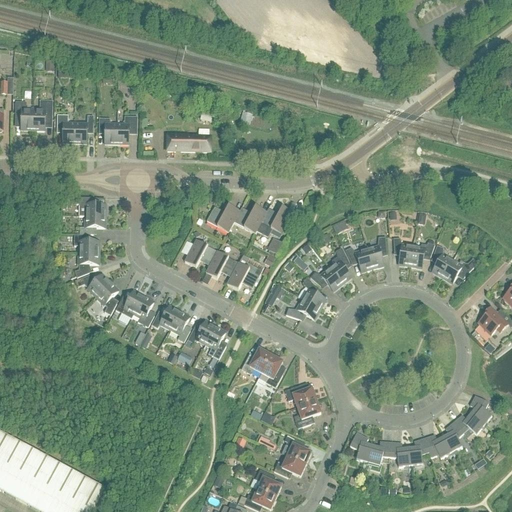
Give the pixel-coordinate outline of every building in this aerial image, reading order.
[(10,76),(10,58),(0,57),(0,66),(3,67),(3,76),(10,76)] [(57,81),(75,81),(76,69),(57,69),(57,81)] [(189,101),(182,99),(180,106),(188,108),(189,101)] [(40,113),(33,113),(33,133),(45,134),(45,123),(52,124),(53,103),(40,103),(40,113)] [(21,133),(33,133),(33,113),(26,113),(26,105),(16,105),(15,123),(21,123),(21,133)] [(63,146),(75,146),(75,126),(68,126),(68,118),(57,118),(57,135),(63,136),(63,146)] [(87,126),(75,126),(75,146),(87,147),(87,136),(93,136),(93,119),(87,118),(87,126)] [(124,127),(117,127),(117,147),(129,148),(129,137),(137,137),(137,120),(125,119),(124,127)] [(105,147),(117,147),(117,127),(110,127),(110,121),(99,121),(99,136),(105,137),(105,147)] [(188,137),(168,137),(167,154),(210,154),(210,140),(188,140),(188,137)] [(79,219),(85,219),(106,219),(106,208),(94,207),(94,201),(76,200),(76,201),(76,207),(79,207),(79,219)] [(228,236),(234,225),(240,214),(229,208),(223,219),(212,213),(207,224),(228,236)] [(234,225),(255,237),(257,233),(267,215),(255,209),(250,219),(240,214),(234,225)] [(282,237),(294,216),(282,210),(277,220),(267,215),(257,233),(267,239),(271,232),(282,237)] [(80,230),(80,231),(77,231),(76,237),(87,237),(93,237),(93,231),(105,231),(106,219),(85,219),(85,230),(80,230)] [(322,239),(325,246),(332,243),(328,236),(322,239)] [(79,249),(79,255),(99,256),(100,244),(87,244),(87,237),(76,237),(74,237),(74,249),(79,249)] [(378,249),(367,252),(372,272),(384,269),(381,260),(388,258),(387,255),(385,240),(378,240),(378,249)] [(399,268),(410,269),(413,249),(402,247),(400,241),(393,241),(394,255),(393,258),(400,259),(399,268)] [(275,242),(269,254),(276,257),(282,246),(275,242)] [(185,265),(196,271),(202,260),(211,265),(217,254),(196,243),(185,265)] [(430,260),(435,248),(428,245),(427,247),(421,246),(421,250),(413,249),(410,269),(422,271),(423,262),(430,263),(430,260)] [(302,251),(306,256),(312,252),(308,247),(302,251)] [(432,275),(442,281),(453,263),(443,257),(443,251),(437,248),(432,261),(431,263),(437,267),(432,275)] [(351,265),(352,268),(359,266),(361,275),(372,272),(367,252),(356,255),(351,250),(345,253),(351,265)] [(335,267),(330,271),(342,287),(352,280),(346,273),(351,269),(349,266),(342,251),(335,254),(337,259),(332,263),(335,267)] [(206,276),(217,282),(223,271),(233,277),(239,266),(217,254),(211,265),(206,276)] [(88,267),(99,268),(99,256),(79,255),(78,267),(79,267),(79,272),(74,274),(77,281),(89,276),(86,269),(88,267)] [(262,274),(247,266),(250,261),(243,258),(239,266),(233,277),(227,287),(238,293),(244,283),(254,288),(262,274)] [(263,270),(271,272),(274,261),(267,259),(263,270)] [(458,267),(453,263),(442,281),(452,287),(457,279),(463,283),(464,280),(478,266),(473,261),(468,266),(466,266),(461,263),(458,267)] [(284,270),(290,275),(294,270),(288,265),(284,270)] [(315,275),(310,280),(320,289),(322,292),(328,287),(333,295),(342,287),(330,271),(321,278),(315,275)] [(90,278),(75,283),(78,290),(84,287),(88,291),(88,292),(96,300),(110,285),(102,277),(95,285),(92,285),(92,284),(90,278)] [(308,293),(302,302),(320,313),(326,303),(318,298),(322,292),(319,291),(307,281),(303,286),(308,293)] [(111,318),(117,306),(111,303),(111,301),(119,294),(110,285),(96,300),(104,308),(107,310),(104,315),(111,318)] [(511,309),(511,287),(509,291),(510,293),(503,301),(511,309)] [(272,309),(282,291),(276,288),(265,305),(272,309)] [(132,322),(134,317),(144,299),(133,294),(128,303),(127,304),(122,301),(115,313),(122,316),(132,322)] [(148,316),(154,305),(144,299),(134,317),(140,321),(137,325),(148,330),(154,319),(148,316)] [(288,311),(286,318),(300,323),(303,324),(306,318),(314,323),(320,313),(302,302),(297,312),(288,311)] [(160,327),(170,333),(180,314),(169,309),(164,320),(158,316),(151,328),(158,331),(160,327)] [(490,310),(484,316),(485,318),(478,326),(480,328),(475,333),(485,343),(490,338),(496,332),(500,336),(508,327),(511,330),(511,329),(511,323),(502,314),(499,318),(490,310)] [(184,331),(190,320),(180,314),(170,333),(180,338),(178,342),(184,345),(190,334),(184,331)] [(187,343),(193,346),(196,342),(206,348),(216,329),(205,324),(199,335),(193,331),(187,343)] [(220,346),(226,335),(216,329),(206,348),(212,351),(208,357),(213,359),(219,362),(226,349),(220,346)] [(143,341),(139,349),(145,352),(149,344),(143,341)] [(254,372),(261,376),(271,358),(259,352),(254,362),(248,359),(241,372),(251,378),(254,372)] [(181,354),(177,363),(188,368),(192,359),(181,354)] [(172,356),(168,364),(174,367),(178,359),(172,356)] [(283,365),(271,358),(261,376),(269,380),(266,386),(275,391),(283,378),(277,375),(283,365)] [(207,369),(204,375),(210,378),(213,373),(207,369)] [(191,376),(199,381),(203,375),(194,371),(191,376)] [(294,402),(297,410),(298,410),(316,404),(312,391),(301,395),(299,389),(285,394),(289,404),(294,402)] [(475,411),(470,417),(484,428),(492,418),(485,413),(488,406),(475,399),(470,409),(475,411)] [(298,410),(297,410),(300,418),(294,420),(296,425),(298,432),(312,427),(310,420),(321,416),(316,404),(298,410)] [(265,415),(261,423),(271,428),(275,420),(265,415)] [(252,416),(249,422),(259,426),(262,419),(252,416)] [(462,418),(454,425),(463,437),(469,432),(476,437),(484,428),(470,417),(466,422),(462,418)] [(449,437),(443,440),(451,455),(462,449),(458,441),(463,437),(454,425),(445,432),(449,437)] [(95,511),(106,493),(0,434),(0,493),(34,511),(95,511)] [(356,462),(368,465),(373,448),(366,447),(368,442),(356,436),(350,449),(359,453),(356,462)] [(285,449),(290,451),(286,459),(306,468),(311,456),(301,451),(303,445),(288,438),(285,444),(287,445),(285,449)] [(435,438),(424,442),(429,456),(430,460),(439,458),(441,461),(451,455),(443,440),(437,443),(435,438)] [(241,453),(246,444),(239,440),(234,450),(241,453)] [(416,450),(409,451),(411,468),(423,467),(422,458),(429,456),(430,460),(429,456),(424,442),(414,445),(416,450)] [(382,460),(390,460),(391,446),(380,445),(379,450),(373,448),(368,465),(382,469),(382,467),(381,466),(382,460)] [(402,447),(391,446),(390,460),(397,461),(398,470),(411,468),(409,451),(401,452),(402,447)] [(493,456),(490,453),(485,457),(488,461),(493,456)] [(300,480),(306,468),(286,459),(283,467),(278,465),(274,475),(287,481),(290,475),(300,480)] [(261,485),(257,493),(276,501),(282,489),(271,484),(274,479),(260,473),(255,482),(261,485)] [(248,498),(244,508),(252,511),(258,511),(260,509),(267,511),(271,511),(276,501),(257,493),(254,501),(248,498)] [(216,510),(219,502),(209,497),(206,505),(216,510)]
